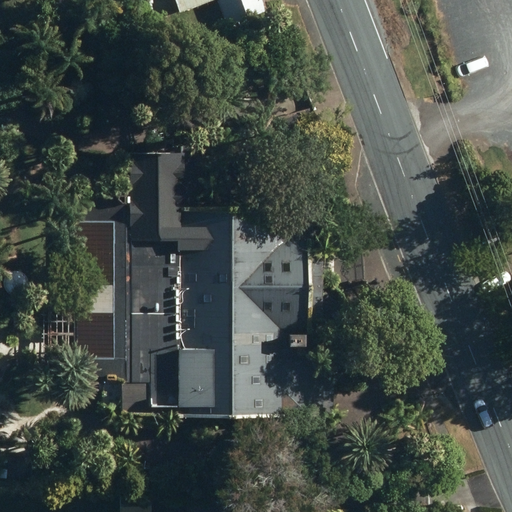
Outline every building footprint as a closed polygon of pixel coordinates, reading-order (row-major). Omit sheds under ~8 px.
[(216,0),(225,23),(264,8),(261,0),(216,0)] [(308,107),(275,116),(277,148),(310,147),(308,107)] [(200,144),(128,144),(128,193),(73,193),(73,377),(116,377),(117,404),(203,404),(203,416),(283,415),(283,420),(306,420),(306,415),(330,414),(330,363),(309,364),(309,335),(306,335),(306,320),(321,320),(321,252),(311,252),(311,201),(303,201),(303,193),(280,193),(280,204),(248,204),(248,196),(200,196),(200,144)] [(0,450),(0,475),(32,477),(33,451),(0,450)] [(148,511),(148,493),(118,494),(118,511),(148,511)]
